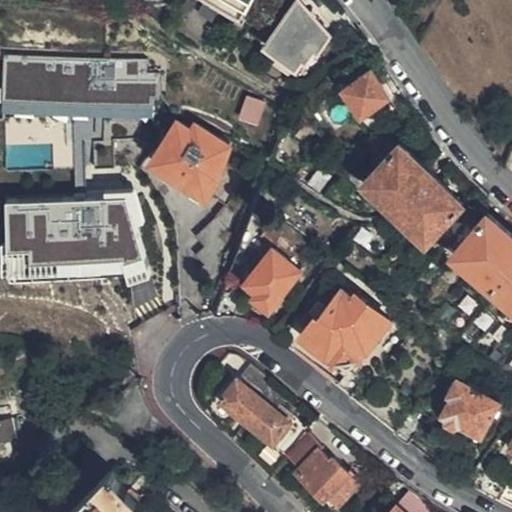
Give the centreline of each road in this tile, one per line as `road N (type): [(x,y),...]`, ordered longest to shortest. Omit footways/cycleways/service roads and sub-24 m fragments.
road 1 (residential): [(276,511),(202,435),(182,396),(188,363),(222,343),(264,351),(495,511)]
road 2 (residential): [(511,189),(362,0)]
